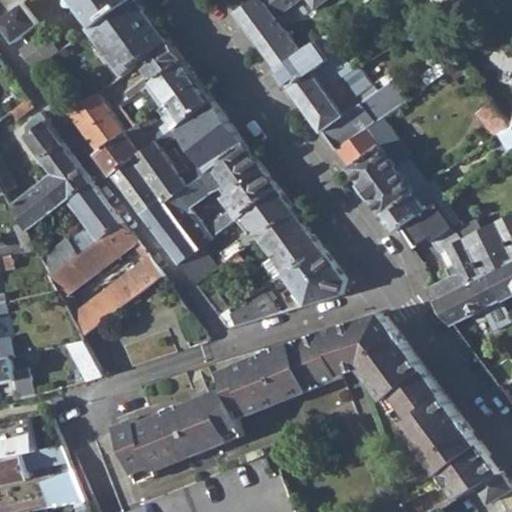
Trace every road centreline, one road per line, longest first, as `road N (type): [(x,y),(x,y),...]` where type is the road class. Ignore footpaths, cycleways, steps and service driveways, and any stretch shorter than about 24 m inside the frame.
road 1 (residential): [(0,41),(230,345)]
road 2 (residential): [(185,0),(397,289)]
road 3 (residential): [(0,413),(230,345)]
road 4 (residential): [(397,289),(511,435)]
road 5 (residential): [(230,345),(397,289)]
